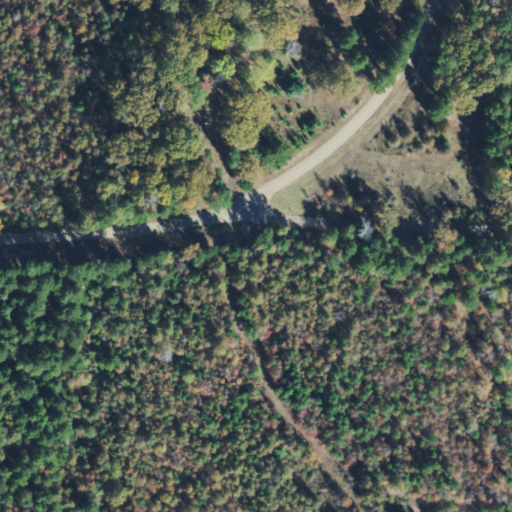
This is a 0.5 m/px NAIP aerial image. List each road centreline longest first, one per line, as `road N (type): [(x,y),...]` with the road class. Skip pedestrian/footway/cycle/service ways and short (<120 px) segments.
road 1 (residential): [(0,225),(302,200),(399,134),(444,83),(477,0)]
road 2 (residential): [(302,200),(343,241),(511,273)]
